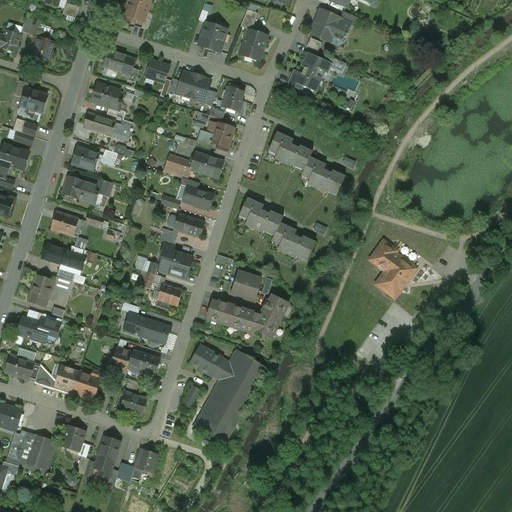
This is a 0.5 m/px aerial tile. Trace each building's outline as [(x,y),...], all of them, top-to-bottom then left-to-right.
[(47,0),(46,4),(64,10),(66,4),(67,0),(47,0)] [(129,0),(126,12),(127,13),(125,20),(135,24),(136,20),(144,23),(145,19),(151,0),(129,0)] [(66,4),(64,10),(63,15),(75,19),(79,8),(66,4)] [(340,19),(321,10),(310,35),(330,44),(335,32),(344,36),(343,38),(344,38),(345,39),(347,35),(350,26),(351,24),(340,19)] [(208,13),(202,11),(198,21),(204,23),(208,13)] [(258,14),(247,11),(240,28),(248,30),(252,32),(258,14)] [(358,19),(343,12),(340,19),(351,24),(350,26),(354,28),(358,19)] [(23,28),(21,33),(22,33),(30,35),(34,20),(26,18),(23,28)] [(151,21),(145,19),(144,23),(142,29),(148,31),(151,21)] [(34,20),(30,35),(36,37),(38,32),(41,23),(34,20)] [(227,30),(206,23),(201,39),(204,39),(201,48),(220,54),(227,30)] [(23,28),(9,24),(6,31),(21,36),(22,33),(21,33),(23,28)] [(252,32),(248,30),(243,46),(241,45),(238,55),(259,62),(268,37),(252,32)] [(21,36),(6,31),(4,37),(1,48),(0,49),(15,54),(21,36)] [(38,32),(36,37),(32,50),(35,51),(32,59),(48,64),(54,44),(46,42),(49,35),(38,32)] [(344,36),(335,32),(330,44),(337,47),(343,44),(345,39),(344,38),(343,38),(344,36)] [(322,44),(310,39),(307,47),(318,52),(322,44)] [(136,60),(108,51),(103,68),(130,77),(132,69),(133,69),(136,60)] [(306,65),(302,74),(294,71),(291,76),(299,80),(297,85),(303,88),(316,93),(325,74),(328,75),(331,69),(332,65),(321,60),(307,54),(302,63),(306,65)] [(335,60),(324,55),(321,60),(332,65),(335,60)] [(346,65),(335,60),(332,65),(331,69),(342,74),(346,65)] [(170,67),(151,61),(146,78),(164,84),(170,67)] [(133,69),(132,69),(130,77),(129,81),(136,83),(139,71),(133,69)] [(193,77),(184,74),(181,82),(177,94),(178,94),(191,98),(198,76),(193,75),(193,77)] [(202,78),(198,76),(191,98),(204,102),(204,103),(208,91),(211,82),(201,79),(202,78)] [(299,80),(291,76),(287,85),(302,92),(303,88),(297,85),(299,80)] [(181,82),(172,79),(168,93),(177,96),(178,94),(177,94),(181,82)] [(120,92),(97,84),(91,102),(108,108),(115,110),(115,109),(120,111),(122,105),(119,104),(119,103),(119,101),(117,101),(120,92)] [(137,89),(126,86),(124,92),(134,95),(137,89)] [(244,93),(228,88),(221,108),(240,114),(243,102),(241,101),(244,93)] [(47,96),(26,89),(21,107),(36,112),(42,114),(47,96)] [(208,91),(204,103),(204,102),(203,104),(212,107),(217,93),(208,91)] [(36,112),(21,107),(20,110),(19,111),(18,113),(19,115),(33,120),(36,112)] [(212,107),(209,116),(223,121),(226,111),(212,107)] [(120,111),(115,109),(115,110),(108,108),(106,115),(122,120),(124,121),(126,113),(120,111)] [(209,116),(198,113),(194,125),(204,129),(206,122),(207,123),(209,116)] [(116,123),(88,114),(84,128),(111,137),(113,131),(115,123),(116,123)] [(124,121),(122,120),(121,125),(115,123),(113,131),(122,134),(122,136),(130,139),(135,124),(124,121)] [(217,125),(210,122),(208,130),(215,132),(217,125)] [(38,126),(26,123),(23,134),(34,138),(38,126)] [(214,135),(211,143),(212,144),(229,149),(235,130),(217,124),(217,125),(215,132),(214,135)] [(122,134),(113,131),(111,137),(129,142),(130,139),(122,136),(122,134)] [(214,135),(201,131),(197,142),(211,146),(212,144),(211,143),(214,135)] [(23,134),(17,132),(14,141),(31,146),(34,138),(23,134)] [(299,149),(291,146),(293,141),(277,133),(269,151),(277,155),(275,160),(291,168),(292,166),(304,171),(310,158),(313,152),(300,147),(299,149)] [(110,151),(134,157),(135,150),(112,144),(110,151)] [(29,154),(4,146),(0,158),(0,163),(9,166),(24,171),(29,154)] [(100,156),(77,148),(72,165),(94,172),(100,156)] [(118,154),(105,151),(103,158),(115,162),(118,154)] [(224,163),(196,154),(192,163),(193,164),(191,171),(219,180),(224,163)] [(192,163),(169,156),(165,168),(189,176),(191,171),(193,164),(192,163)] [(310,158),(304,171),(301,176),(309,180),(307,185),(323,193),(324,191),(337,196),(345,177),(332,172),(331,174),(324,171),(326,166),(310,158)] [(355,163),(345,159),(343,165),(353,169),(355,163)] [(9,166),(0,163),(0,178),(5,180),(5,179),(9,166)] [(189,176),(165,168),(164,173),(188,181),(189,176)] [(97,187),(68,177),(62,195),(95,206),(98,195),(95,194),(97,187)] [(5,180),(0,178),(0,186),(12,190),(15,182),(5,179),(5,180)] [(114,185),(99,180),(97,187),(95,194),(98,195),(109,198),(114,185)] [(214,196),(188,188),(184,202),(209,210),(214,196)] [(14,201),(0,196),(0,215),(9,218),(14,201)] [(180,202),(164,197),(162,204),(178,209),(180,202)] [(269,215),(262,211),(264,206),(247,199),(239,217),(247,221),(245,226),(261,233),(262,231),(274,237),(280,224),(283,218),(270,212),(269,215)] [(79,220),(56,213),(51,230),(78,238),(82,224),(78,223),(79,220)] [(205,223),(179,214),(178,217),(174,229),(174,231),(200,239),(205,223)] [(104,220),(88,215),(86,223),(102,228),(104,220)] [(172,216),(170,217),(167,224),(168,227),(174,229),(178,217),(172,216)] [(280,224),(274,237),(271,242),(280,246),(277,251),(294,258),(295,256),(307,262),(316,243),(303,237),(302,240),(294,236),(296,231),(280,224)] [(327,230),(317,225),(314,231),(324,235),(327,230)] [(179,235),(163,230),(161,238),(165,239),(176,242),(179,235)] [(86,249),(88,241),(79,238),(77,246),(86,249)] [(176,242),(165,239),(162,246),(174,250),(176,242)] [(66,251),(47,245),(42,259),(61,265),(62,263),(66,251)] [(413,271),(392,255),(393,253),(383,246),(372,261),(387,272),(379,284),(395,296),(413,271)] [(193,259),(163,249),(160,258),(163,259),(159,270),(181,278),(183,273),(188,275),(193,259)] [(78,255),(66,251),(62,263),(74,267),(78,255)] [(158,265),(147,262),(143,272),(147,273),(154,275),(158,265)] [(142,272),(135,269),(132,277),(140,279),(141,275),(146,276),(147,273),(143,272),(142,271),(142,272)] [(75,275),(59,270),(56,277),(72,283),(75,275)] [(146,276),(142,288),(149,290),(150,290),(152,283),(154,275),(147,273),(146,276)] [(239,273),(235,284),(235,286),(236,287),(233,295),(243,298),(250,277),(239,273)] [(146,276),(141,275),(140,279),(137,286),(142,288),(146,276)] [(161,277),(154,275),(152,283),(158,285),(161,277)] [(36,277),(28,302),(45,308),(51,288),(53,282),(36,277)] [(56,277),(54,277),(53,282),(51,288),(69,294),(73,283),(72,283),(56,277)] [(261,280),(250,277),(243,298),(253,301),(255,294),(257,293),(257,291),(258,291),(261,280)] [(158,285),(152,283),(150,290),(149,290),(148,293),(153,294),(152,299),(158,301),(162,286),(158,285)] [(182,292),(163,285),(162,286),(158,301),(162,302),(160,308),(170,311),(172,306),(177,307),(182,292)] [(243,310),(219,303),(219,304),(212,302),(207,319),(253,334),(254,331),(271,339),(288,305),(272,297),(269,303),(268,302),(263,311),(264,311),(261,317),(255,315),(242,311),(243,310)] [(64,311),(54,308),(51,315),(62,318),(64,311)] [(129,313),(123,332),(142,338),(147,319),(129,313)] [(61,320),(44,315),(41,325),(47,327),(45,332),(50,333),(53,326),(59,328),(61,320)] [(41,325),(23,319),(18,335),(42,343),(45,332),(47,327),(41,325)] [(147,319),(142,338),(166,346),(172,327),(147,319)] [(230,364),(200,348),(191,364),(221,381),(230,364)] [(19,356),(35,361),(37,353),(21,349),(19,356)] [(132,354),(117,349),(111,369),(126,373),(128,367),(132,354)] [(160,360),(133,352),(132,354),(128,367),(140,370),(139,373),(145,375),(146,372),(155,375),(160,360)] [(221,381),(193,430),(223,446),(266,370),(253,362),(254,361),(237,352),(230,364),(221,381)] [(34,364),(11,356),(5,373),(29,381),(34,364)] [(41,366),(34,364),(29,381),(35,383),(41,366)] [(73,393),(79,374),(59,367),(52,387),(73,393)] [(106,374),(93,370),(92,376),(93,376),(93,378),(100,380),(100,381),(103,382),(106,374)] [(92,376),(80,372),(79,374),(73,393),(94,400),(100,381),(100,380),(93,378),(93,376),(92,376)] [(195,386),(184,405),(191,409),(202,390),(195,386)] [(147,400),(126,393),(120,410),(142,416),(147,400)] [(365,409),(353,401),(349,407),(361,415),(365,409)] [(23,412),(0,404),(0,424),(17,430),(23,412)] [(68,427),(62,447),(79,452),(85,432),(68,427)] [(20,435),(15,433),(7,457),(28,464),(37,436),(21,431),(20,435)] [(57,443),(37,436),(28,464),(28,465),(48,471),(57,443)] [(121,443),(104,438),(94,469),(100,470),(98,476),(109,479),(121,443)] [(158,455),(141,450),(135,469),(152,474),(158,455)] [(28,464),(7,457),(6,463),(19,467),(46,476),(48,471),(28,465),(28,464)] [(6,463),(4,463),(2,469),(6,470),(5,474),(16,477),(19,467),(6,463)]
